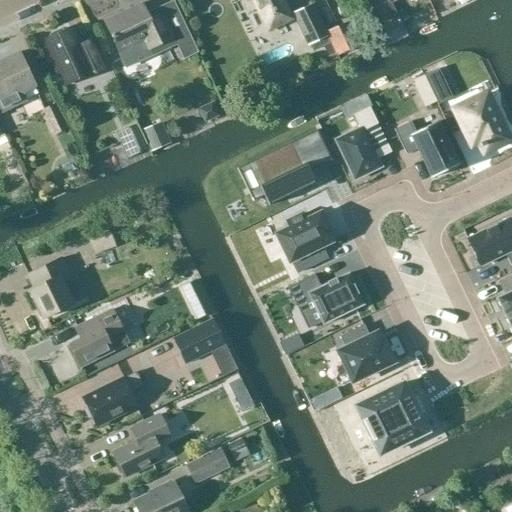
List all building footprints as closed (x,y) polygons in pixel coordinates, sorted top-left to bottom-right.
[(255,0),(270,30),(293,19),(283,0),(255,0)] [(389,0),(376,0),(387,21),(397,16),(389,0)] [(136,58),(138,54),(135,47),(142,43),(146,51),(172,39),(161,16),(150,21),(141,4),(104,23),(119,54),(120,54),(123,61),(128,62),(136,58)] [(313,5),(293,15),(308,45),(310,44),(313,52),(332,44),(328,36),(328,35),(327,33),(313,5)] [(328,36),(332,44),(337,55),(359,45),(348,22),(327,33),(328,35),(328,36)] [(68,30),(45,41),(66,85),(79,79),(80,81),(104,69),(91,41),(77,47),(68,30)] [(24,92),(36,87),(20,53),(0,62),(0,69),(2,72),(0,73),(0,106),(3,112),(28,101),(24,92)] [(438,69),(423,77),(435,102),(438,105),(452,98),(438,69)] [(423,77),(413,82),(421,100),(424,99),(427,106),(435,102),(423,77)] [(486,94),(454,110),(471,146),(478,142),(483,153),(508,141),(486,94)] [(67,130),(55,105),(42,111),(54,136),(57,135),(61,144),(70,140),(66,130),(67,130)] [(389,152),(368,109),(354,116),(360,129),(335,141),(354,180),(381,167),(376,158),(389,152)] [(154,139),(170,133),(165,118),(149,124),(154,139)] [(405,125),(388,133),(400,159),(416,151),(430,179),(457,165),(436,123),(410,135),(405,125)] [(295,145),(250,167),(264,196),(269,206),(315,183),(309,172),(306,165),(328,154),(316,130),(293,141),(295,145)] [(289,229),(276,235),(289,262),(291,261),(297,273),(327,259),(321,247),(330,242),(326,233),(328,232),(327,229),(327,228),(326,228),(321,218),(322,218),(321,216),(320,214),(306,221),(303,214),(286,222),(289,229)] [(511,229),(507,220),(467,239),(480,266),(505,254),(511,267),(511,266),(511,229)] [(93,255),(115,247),(109,232),(88,240),(93,255)] [(60,259),(28,275),(34,288),(29,291),(43,319),(72,305),(61,282),(69,279),(60,259)] [(315,275),(288,288),(297,307),(304,304),(314,325),(322,321),(323,323),(322,324),(323,325),(324,324),(362,306),(363,306),(362,304),(357,295),(358,295),(357,293),(353,287),(354,287),(353,285),(348,276),(348,274),(347,275),(335,281),(334,279),(333,280),(334,282),(329,284),(328,282),(327,283),(328,284),(321,288),(315,275)] [(497,298),(495,299),(496,301),(497,301),(509,326),(509,328),(511,327),(511,326),(511,275),(498,282),(505,295),(497,298)] [(113,310),(96,318),(74,329),(79,339),(68,345),(80,368),(129,343),(113,310)] [(173,339),(185,364),(225,345),(212,320),(173,339)] [(338,352),(352,381),(392,362),(390,359),(391,358),(391,356),(389,357),(385,347),(386,347),(385,345),(384,346),(382,342),(380,344),(376,334),(369,338),(363,326),(340,337),(346,349),(338,352)] [(82,398),(96,427),(136,407),(129,393),(142,386),(135,373),(123,379),(122,379),(82,398)] [(403,383),(356,406),(380,455),(426,432),(418,415),(416,416),(409,402),(411,401),(403,383)] [(125,478),(164,459),(157,444),(171,437),(160,414),(130,429),(136,441),(113,453),(114,455),(113,458),(112,459),(120,474),(121,474),(124,476),(125,478)] [(239,455),(265,445),(260,431),(234,441),(239,455)] [(187,465),(196,483),(228,467),(220,449),(187,465)] [(137,511),(187,511),(174,484),(172,485),(171,483),(158,489),(159,491),(134,503),(137,511)] [(118,511),(123,511),(132,503),(124,495),(113,507),(118,511)]
